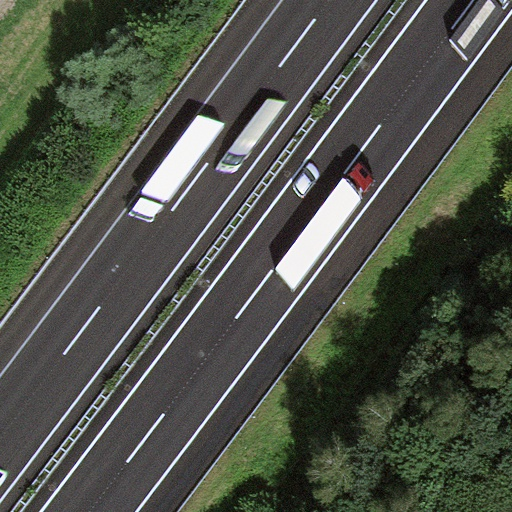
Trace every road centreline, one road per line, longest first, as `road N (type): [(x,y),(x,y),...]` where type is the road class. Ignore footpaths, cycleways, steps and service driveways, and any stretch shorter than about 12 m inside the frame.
road 1 (motorway): [(89,511),(473,0)]
road 2 (motorway): [(329,0),(0,438)]
